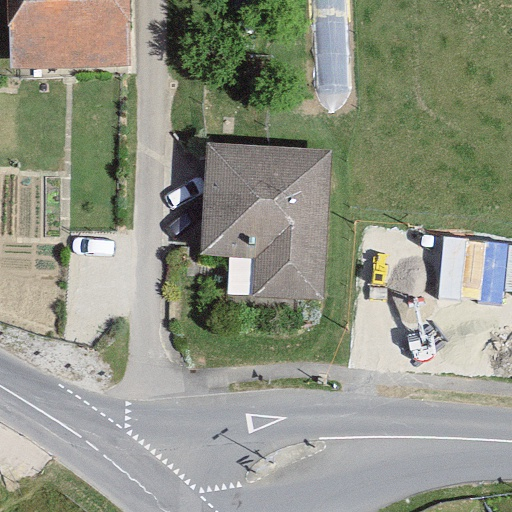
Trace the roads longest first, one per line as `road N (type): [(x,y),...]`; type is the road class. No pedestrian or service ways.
road 1 (secondary): [(170,509),(313,437),(511,437)]
road 2 (secondary): [(170,509),(0,388)]
